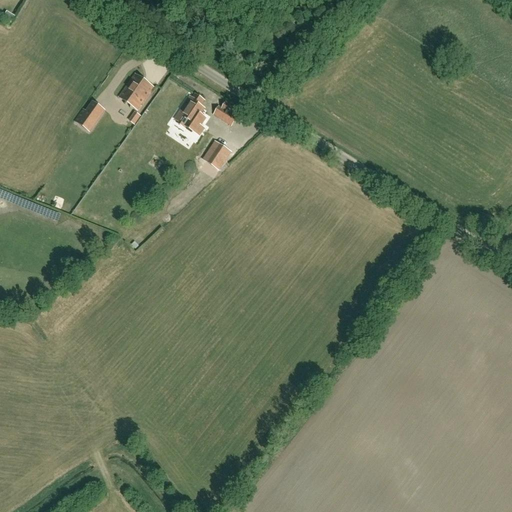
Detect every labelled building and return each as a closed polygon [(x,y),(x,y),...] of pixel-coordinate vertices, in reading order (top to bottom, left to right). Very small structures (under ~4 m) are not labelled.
[(1,8),(0,10),(0,16),(5,19),(9,12),(1,8)] [(136,75),(120,98),(137,110),(153,87),(136,75)] [(192,100),(189,98),(175,120),(184,126),(199,136),(204,128),(200,125),(205,118),(200,115),(204,109),(200,107),(204,101),(195,95),(192,100)] [(93,103),(87,113),(83,110),(78,118),(75,122),(89,132),(92,127),(97,120),(104,111),(93,103)] [(214,114),(232,125),(237,118),(238,119),(241,113),(225,103),(222,109),(218,107),(214,114)] [(212,162),(225,171),(237,153),(231,149),(230,150),(223,146),(212,162)]
